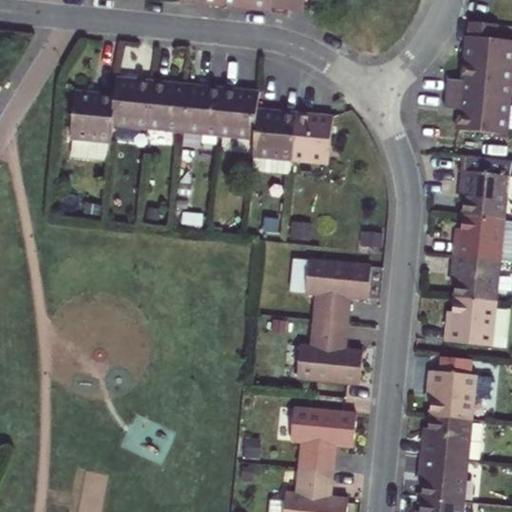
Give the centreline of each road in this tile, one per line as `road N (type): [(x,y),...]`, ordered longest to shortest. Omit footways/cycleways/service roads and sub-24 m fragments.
road 1 (residential): [(380,511),(409,198),(398,146),(373,97)]
road 2 (residential): [(373,97),(324,58),(287,42),(70,16)]
road 3 (residential): [(0,135),(70,16)]
road 4 (residential): [(449,0),(422,54),(373,97)]
